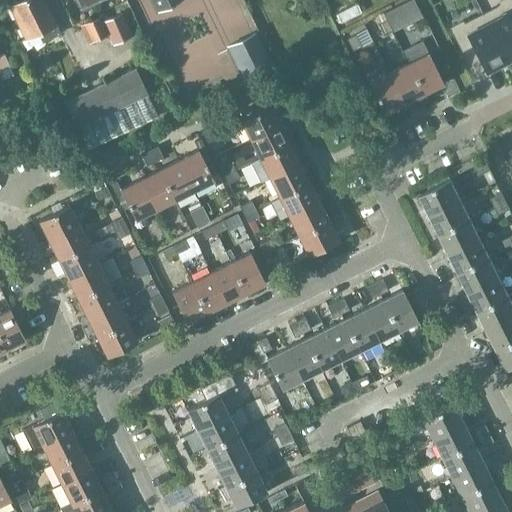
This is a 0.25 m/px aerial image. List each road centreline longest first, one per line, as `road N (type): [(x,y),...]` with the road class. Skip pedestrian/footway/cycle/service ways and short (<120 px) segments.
road 1 (residential): [(100,391),(406,241)]
road 2 (residential): [(406,241),(381,177),(477,119)]
road 3 (residential): [(69,347),(0,211)]
road 4 (residential): [(329,424),(464,357)]
road 5 (residential): [(160,511),(100,391)]
road 6 (residential): [(464,357),(406,241)]
